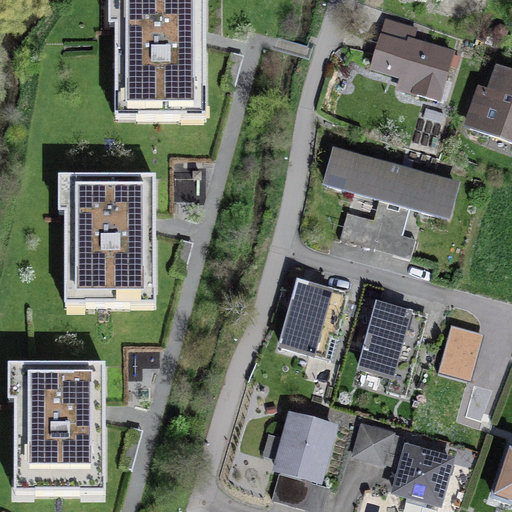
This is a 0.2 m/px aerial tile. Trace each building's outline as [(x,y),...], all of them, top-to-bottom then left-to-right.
[(205,0),(115,0),(116,122),(206,121),(205,0)] [(453,57),(412,44),(416,32),(387,23),(373,69),(420,83),(416,95),(437,102),(443,83),(445,83),(453,57)] [(511,77),(501,74),(492,97),(483,94),(471,128),(511,143),(511,77)] [(327,187),(387,204),(396,171),(336,155),(327,187)] [(381,225),(374,252),(393,257),(404,216),(392,213),(394,206),(447,221),(456,188),(396,171),(387,204),(381,225)] [(155,182),(65,182),(66,309),(155,309),(155,182)] [(362,219),(354,246),(374,252),(381,225),(362,219)] [(300,286),(282,349),(330,363),(348,299),(300,286)] [(395,365),(412,373),(427,321),(379,308),(361,371),(391,379),(395,365)] [(452,327),(439,373),(473,382),(486,336),(452,327)] [(105,496),(105,369),(15,369),(15,496),(105,496)] [(333,431),(292,420),(277,473),(319,484),(333,431)] [(384,466),(392,437),(363,429),(355,458),(384,466)] [(451,463),(407,451),(395,495),(407,498),(406,503),(425,508),(427,504),(439,507),(451,463)] [(511,452),(509,452),(494,500),(511,506),(511,452)] [(311,486),(305,511),(307,511),(322,511),(328,491),(311,486)]
